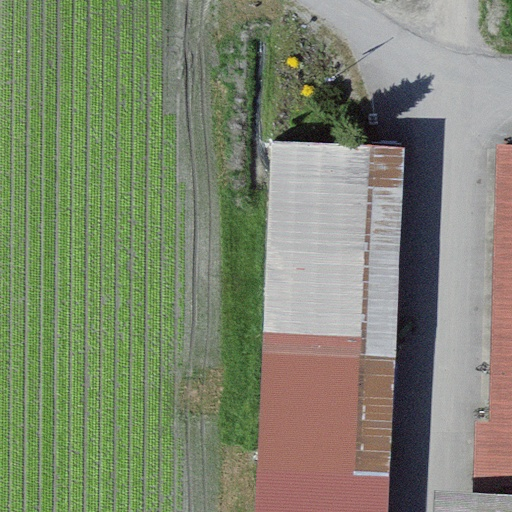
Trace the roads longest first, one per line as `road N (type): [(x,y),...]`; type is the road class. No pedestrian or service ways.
road 1 (unknown): [(475,92),(433,250),(408,511)]
road 2 (residential): [(324,0),(475,92),(511,93)]
